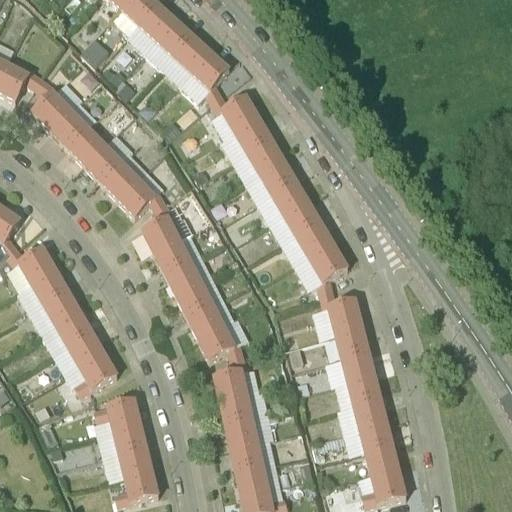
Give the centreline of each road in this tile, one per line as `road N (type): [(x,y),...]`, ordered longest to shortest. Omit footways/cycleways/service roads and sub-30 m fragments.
road 1 (residential): [(189,511),(170,416),(139,338),(78,242),(0,163)]
road 2 (residential): [(348,158),(399,316),(442,511)]
road 3 (tertiary): [(511,397),(348,158)]
road 4 (tertiary): [(348,158),(219,0)]
